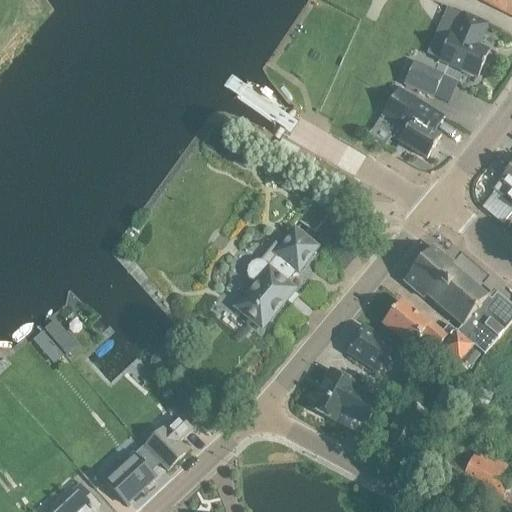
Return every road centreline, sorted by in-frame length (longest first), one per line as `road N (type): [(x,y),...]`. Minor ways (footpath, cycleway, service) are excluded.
road 1 (tertiary): [(261,411),(431,207)]
road 2 (residential): [(445,511),(261,411)]
road 3 (tertiary): [(431,207),(285,124)]
road 4 (tertiary): [(150,511),(261,411)]
road 5 (tertiary): [(431,207),(511,106)]
